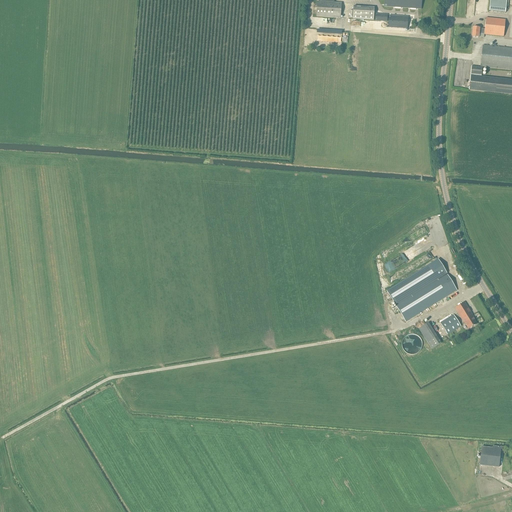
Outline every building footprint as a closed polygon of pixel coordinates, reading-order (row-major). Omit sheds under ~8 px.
[(421,9),(422,0),(384,0),(384,7),(421,9)] [(466,0),(466,15),(475,16),(475,0),(466,0)] [(507,12),(507,0),(490,0),(490,11),(507,12)] [(340,18),(341,4),(317,2),(316,17),(340,18)] [(350,10),(350,16),(352,16),(352,19),(373,21),(374,8),(353,7),(353,10),(350,10)] [(407,17),(389,16),(388,28),(407,29),(407,17)] [(479,38),(479,34),(484,34),(484,35),(504,37),(505,20),(486,18),(485,29),(473,28),(472,37),(479,38)] [(511,48),(483,45),(480,67),(511,70),(511,48)] [(511,80),(481,77),(482,67),(471,66),(468,89),(511,94),(511,80)] [(406,321),(457,290),(438,260),(387,292),(406,321)] [(455,308),(464,323),(468,329),(477,324),(473,318),(474,317),(464,302),(455,308)] [(455,317),(441,324),(448,335),(461,327),(455,317)] [(420,328),(431,350),(441,344),(430,323),(420,328)] [(410,334),(409,335),(407,335),(406,336),(404,338),(403,339),(402,341),(402,343),(402,345),(402,347),(403,349),(404,351),(405,352),(407,353),(409,354),(411,355),(414,354),(416,354),(418,353),(420,351),(421,349),(422,347),(422,346),(422,344),(422,342),(421,340),(421,339),(419,337),(418,336),(416,335),(415,335),(413,334),(411,334),(410,334)] [(481,447),(481,451),(477,450),(475,465),(479,465),(499,467),(501,449),(502,449),(502,447),(493,446),(492,447),(481,447)]
